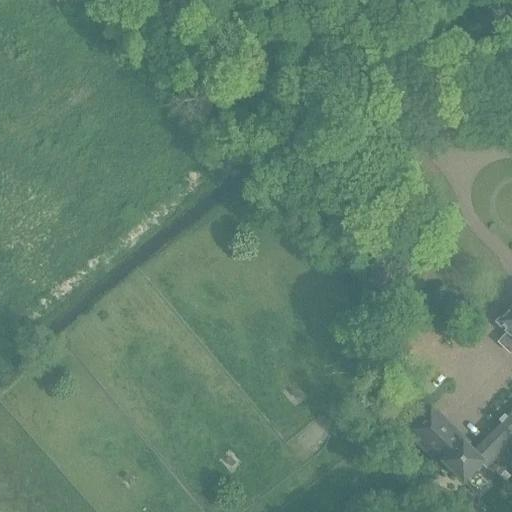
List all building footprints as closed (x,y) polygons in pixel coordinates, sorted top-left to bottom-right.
[(72,0),(56,0),(63,8),(72,0)] [(511,311),(499,325),(509,334),(502,341),(511,350),(511,311)] [(355,417),(372,408),(366,397),(350,406),(355,417)] [(469,445),(447,424),(432,409),(408,434),(445,470),(447,468),(467,447),(469,445)] [(511,444),(511,411),(472,452),(485,466),(488,469),(510,446),(511,444)] [(485,466),(472,452),(467,447),(447,468),(466,486),(485,466)]
